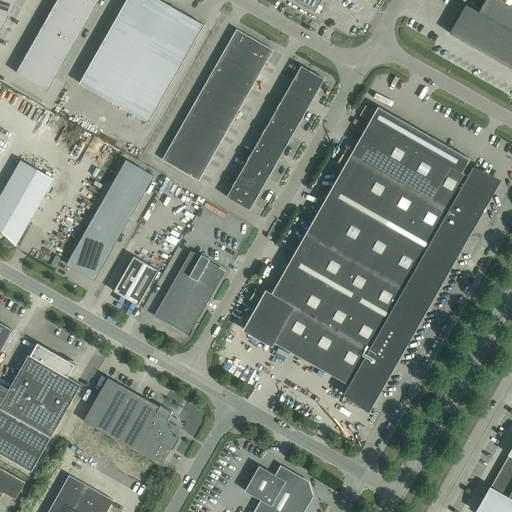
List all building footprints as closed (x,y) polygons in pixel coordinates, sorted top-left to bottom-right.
[(0,0),(0,29),(16,0),(0,0)] [(56,0),(16,72),(47,90),(98,0),(56,0)] [(159,0),(125,0),(84,74),(153,114),(204,25),(159,0)] [(294,0),(315,11),(321,0),(294,0)] [(511,0),(485,0),(479,11),(465,4),(449,33),(511,68),(511,0)] [(198,180),(259,73),(273,50),(236,29),(161,159),(198,180)] [(303,114),(323,79),(315,74),(316,74),(309,70),(309,71),(301,66),(292,82),(292,81),(280,102),(280,101),(276,108),(265,128),(261,134),(262,134),(250,154),(247,160),(236,180),(235,180),(232,186),(226,196),(249,209),(250,209),(249,208),(255,199),(259,193),(258,192),(269,173),(270,173),(274,167),(273,166),(284,147),(285,147),(289,141),(288,140),(299,121),(300,121),(303,115),(303,114)] [(293,306),(273,341),(351,386),(346,394),(364,404),(492,179),(475,169),(470,177),(462,172),(469,158),(378,106),(271,294),(293,306)] [(108,138),(113,130),(105,125),(100,133),(108,138)] [(64,152),(75,158),(88,132),(78,127),(64,152)] [(154,175),(125,159),(66,264),(94,280),(154,175)] [(0,229),(4,232),(16,244),(53,178),(21,160),(0,196),(0,229)] [(142,246),(137,253),(148,260),(152,252),(142,246)] [(192,253),(156,315),(183,330),(190,328),(220,276),(218,269),(208,263),(210,259),(201,254),(199,258),(192,253)] [(113,291),(138,305),(158,270),(133,256),(113,291)] [(0,351),(12,330),(0,322),(0,351)] [(58,355),(37,343),(30,355),(28,354),(8,389),(0,384),(0,454),(31,472),(81,384),(67,377),(74,364),(73,363),(74,361),(57,357),(58,355)] [(173,435),(172,434),(170,433),(169,431),(168,430),(168,428),(167,427),(167,425),(167,423),(167,422),(167,420),(168,418),(168,417),(171,411),(160,405),(159,406),(108,377),(83,420),(161,465),(171,448),(172,449),(179,438),(173,435)] [(511,511),(511,458),(481,511),(511,511)] [(254,511),(302,511),(312,495),(307,482),(281,467),(276,475),(259,465),(244,490),(262,500),(254,511)] [(15,499),(25,482),(0,467),(0,497),(3,492),(15,499)] [(47,511),(105,511),(113,500),(69,475),(47,511)]
